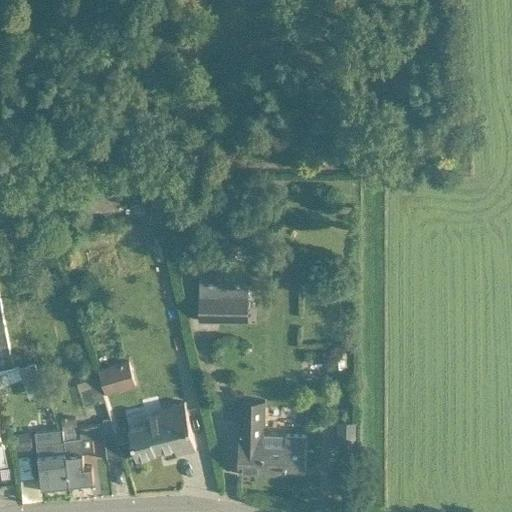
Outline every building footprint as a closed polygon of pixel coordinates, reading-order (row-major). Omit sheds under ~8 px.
[(216,321),(266,319),(265,270),(214,272),(216,321)] [(0,374),(9,374),(0,311),(0,374)] [(39,379),(45,398),(54,395),(45,365),(10,376),(13,387),(39,379)] [(127,372),(103,376),(109,411),(134,407),(127,372)] [(241,471),(309,473),(312,396),(243,393),(241,471)] [(140,459),(199,445),(190,409),(131,423),(140,459)] [(98,440),(117,437),(121,458),(134,456),(126,421),(96,427),(98,440)] [(71,482),(98,480),(94,426),(68,428),(71,482)] [(71,482),(68,428),(41,429),(44,484),(71,482)]
